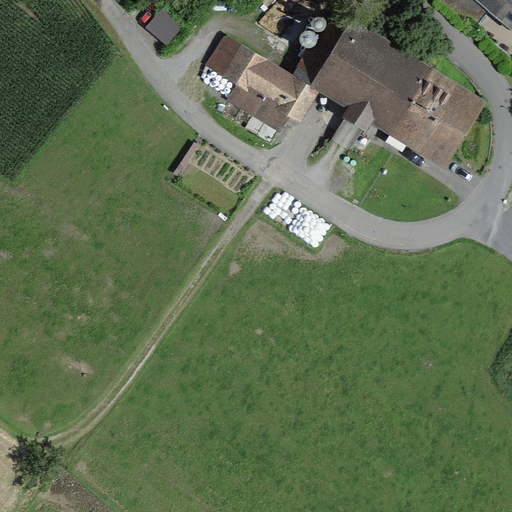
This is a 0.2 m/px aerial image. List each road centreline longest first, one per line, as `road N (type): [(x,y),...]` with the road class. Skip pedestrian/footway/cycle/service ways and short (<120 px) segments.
road 1 (track): [(0,430),(14,440),(73,437),(280,173)]
road 2 (residential): [(410,0),(490,77),(507,113),(507,165),(477,210)]
road 3 (residential): [(108,0),(174,94),(243,155),(280,173)]
road 4 (residential): [(477,210),(425,239),(387,238),(359,230),(280,173)]
